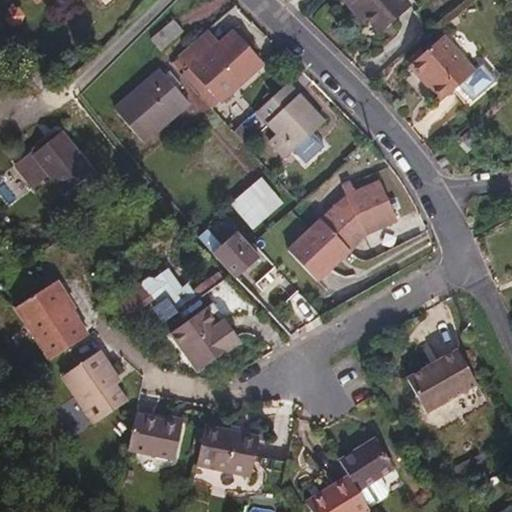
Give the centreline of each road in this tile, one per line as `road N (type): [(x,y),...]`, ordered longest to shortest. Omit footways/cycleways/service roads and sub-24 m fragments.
road 1 (residential): [(304,360),(215,404),(135,385),(75,278)]
road 2 (residential): [(438,199),(326,54),(263,0)]
road 3 (residential): [(304,360),(467,262)]
